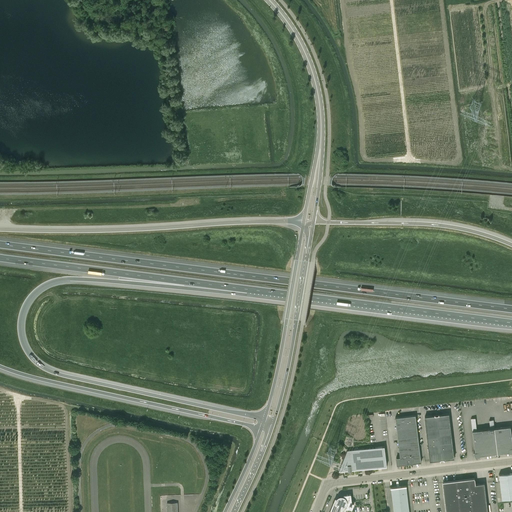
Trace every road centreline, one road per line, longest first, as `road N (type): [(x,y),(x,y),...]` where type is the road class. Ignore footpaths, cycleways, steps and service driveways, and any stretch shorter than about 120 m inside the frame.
road 1 (motorway): [(264,418),(56,374),(26,353),(19,331),(26,301),(54,280),(247,289)]
road 2 (motorway): [(511,309),(0,244)]
road 3 (motorway): [(303,222),(0,228)]
road 4 (motorway): [(0,366),(261,427)]
road 5 (motorway): [(247,289),(511,323)]
road 6 (motorway): [(0,258),(247,289)]
road 7 (unclassified): [(315,511),(336,481),(511,461)]
road 8 (tertiary): [(271,426),(313,222)]
road 9 (motorway): [(511,245),(448,227),(313,222)]
road 10 (tertiary): [(303,222),(264,418)]
road 11 (tertiary): [(269,0),(307,56),(321,134)]
road 12 (unknown): [(460,467),(454,408),(447,405),(423,411),(427,457)]
